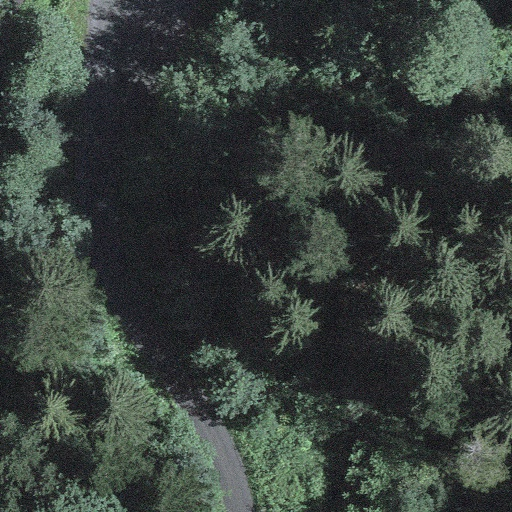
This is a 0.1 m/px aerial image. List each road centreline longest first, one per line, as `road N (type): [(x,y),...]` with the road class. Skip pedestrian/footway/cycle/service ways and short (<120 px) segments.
road 1 (unclassified): [(245,511),(236,462),(204,407),(135,321),(120,275),(111,169),(145,65),(155,0)]
road 2 (track): [(111,169),(480,32),(511,7)]
